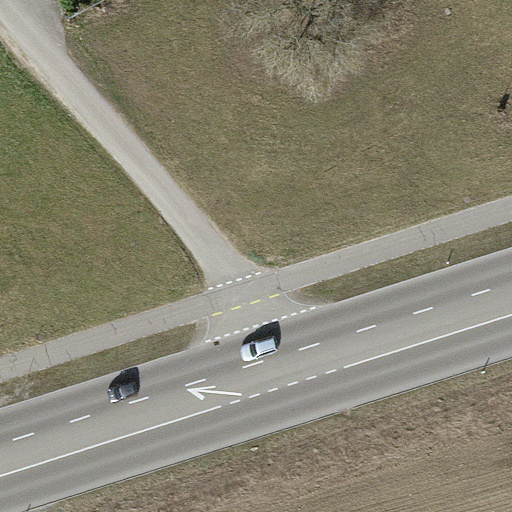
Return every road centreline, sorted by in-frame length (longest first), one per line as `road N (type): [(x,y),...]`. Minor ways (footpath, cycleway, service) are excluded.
road 1 (tertiary): [(0,460),(511,297)]
road 2 (track): [(0,0),(245,293),(279,372)]
